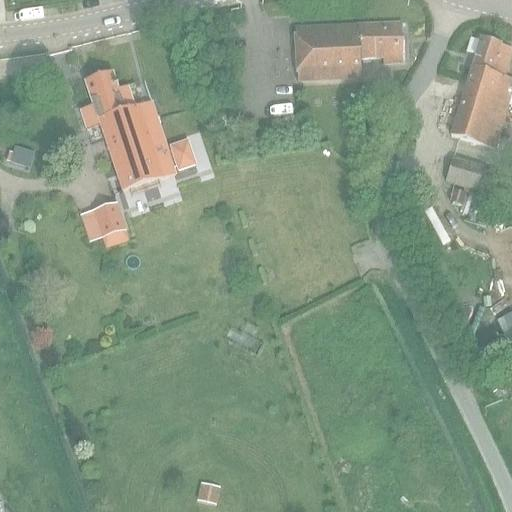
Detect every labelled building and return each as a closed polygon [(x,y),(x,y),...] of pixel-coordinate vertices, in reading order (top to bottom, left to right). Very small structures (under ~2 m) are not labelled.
[(358,24),(294,26),(295,79),(359,78),(359,59),(382,59),(382,64),(403,64),(402,24),(358,24)] [(466,85),(450,136),(457,138),(494,150),(511,92),(511,79),(504,77),(509,60),(511,51),(511,50),(500,47),(501,44),(480,38),(471,68),(466,85)] [(171,149),(173,153),(169,154),(152,104),(135,109),(129,89),(119,92),(117,88),(119,87),(118,83),(116,84),(113,75),(86,84),(99,123),(100,122),(124,194),(177,176),(174,169),(178,168),(180,173),(197,167),(188,143),(171,149)] [(13,150),(9,165),(29,171),(33,156),(13,150)] [(445,182),(476,191),(483,167),(452,158),(445,182)] [(453,191),(449,201),(460,205),(464,194),(453,191)] [(117,205),(92,213),(101,241),(126,233),(117,205)]
